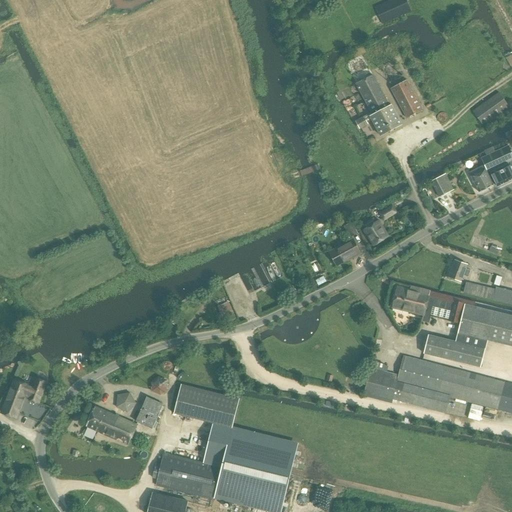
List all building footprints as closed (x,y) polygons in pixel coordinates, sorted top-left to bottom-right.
[(393,0),(390,0),(375,7),(383,24),(383,25),(386,23),(401,17),(393,0)] [(358,79),(368,74),(368,63),(359,56),(349,61),(348,72),(358,79)] [(371,112),(363,117),(356,120),(360,129),(368,125),(367,123),(372,120),(380,136),(401,125),(391,105),(390,106),(375,75),(356,84),(363,98),(371,112)] [(407,118),(423,110),(407,80),(391,88),(407,118)] [(482,125),(509,107),(499,93),(473,111),(482,125)] [(488,172),(511,160),(511,153),(509,146),(482,158),(488,172)] [(479,192),(494,185),(484,165),(469,173),(479,192)] [(511,172),(508,165),(490,173),(497,187),(511,179),(511,172)] [(431,182),(439,197),(449,192),(441,177),(431,182)] [(384,219),(390,216),(396,213),(392,207),(381,214),(384,219)] [(373,218),(363,225),(366,229),(365,230),(374,245),(382,240),(387,237),(377,222),(376,223),(373,218)] [(351,238),(358,234),(351,222),(344,226),(351,238)] [(336,267),(361,253),(353,239),(329,253),(336,267)] [(468,277),(470,271),(466,269),(468,265),(464,264),(455,261),(449,277),(461,282),(464,275),(468,277)] [(272,285),(261,264),(253,268),(264,290),(272,285)] [(496,289),(466,282),(463,293),(493,300),(511,304),(511,291),(496,287),(496,289)] [(466,300),(466,299),(433,291),(411,286),(409,291),(398,289),(393,307),(460,324),(466,300)] [(511,315),(475,306),(476,302),(466,299),(466,300),(460,324),(458,333),(511,346),(511,315)] [(228,302),(218,306),(224,322),(235,318),(228,302)] [(430,336),(426,353),(463,362),(481,367),(485,351),(487,341),(458,334),(456,343),(430,336)] [(404,356),(399,375),(396,383),(449,397),(462,400),(469,373),(404,356)] [(445,413),(449,397),(396,383),(399,376),(383,371),(384,365),(373,362),(364,396),(392,403),(393,400),(445,413)] [(511,422),(511,381),(477,374),(469,413),(511,422)] [(39,403),(47,383),(36,379),(33,388),(29,387),(29,386),(15,381),(2,413),(16,419),(25,396),(29,398),(29,399),(39,403)] [(174,414),(213,424),(232,428),(239,400),(181,385),(174,414)] [(127,413),(136,404),(130,393),(118,396),(117,407),(127,413)] [(152,429),(163,404),(147,397),(136,421),(152,429)] [(128,445),(137,425),(129,422),(96,407),(87,427),(128,445)] [(280,511),(298,445),(232,428),(213,424),(204,463),(164,453),(162,464),(157,462),(152,478),(158,480),(156,485),(214,500),(215,496),(278,511),(280,511)] [(153,493),(148,511),(185,511),(188,501),(153,493)]
